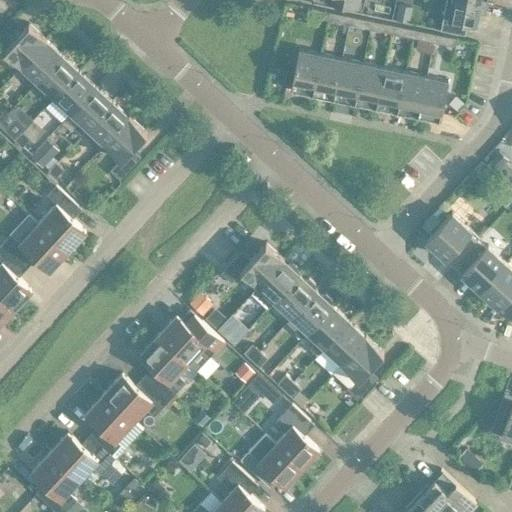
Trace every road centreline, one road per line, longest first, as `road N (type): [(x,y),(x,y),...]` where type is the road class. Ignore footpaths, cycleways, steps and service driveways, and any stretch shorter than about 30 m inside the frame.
road 1 (residential): [(0,457),(281,164)]
road 2 (residential): [(231,116),(0,358)]
road 3 (residential): [(377,257),(503,116),(511,71)]
road 4 (residential): [(316,511),(468,343)]
road 5 (residential): [(377,257),(281,164)]
road 6 (residential): [(468,343),(377,257)]
